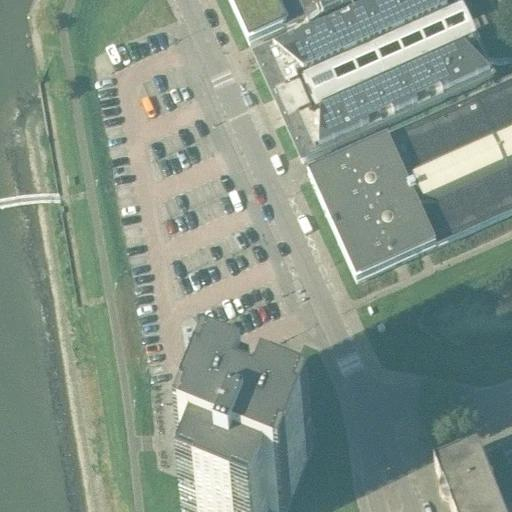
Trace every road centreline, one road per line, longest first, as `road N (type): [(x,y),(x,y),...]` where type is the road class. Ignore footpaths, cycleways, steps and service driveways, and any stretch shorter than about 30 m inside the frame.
road 1 (residential): [(363,399),(185,0)]
road 2 (residential): [(511,405),(485,414),(363,399)]
